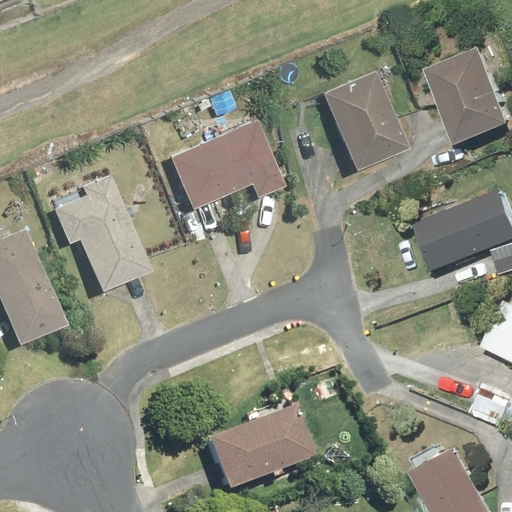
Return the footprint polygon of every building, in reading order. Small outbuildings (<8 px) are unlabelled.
[(511,95),(488,44),(437,68),(472,141),(511,122),(511,95)] [(376,63),(323,88),(359,164),(412,140),(376,63)] [(258,116),(171,151),(192,203),(253,179),(258,193),(285,182),(258,116)] [(152,263),(112,171),(84,184),(87,191),(56,205),(71,238),(82,234),(104,284),(152,263)] [(511,193),(510,187),(425,221),(445,270),(511,242),(511,193)] [(28,224),(0,236),(0,290),(22,339),(70,317),(28,224)] [(511,243),(494,252),(505,279),(511,276),(511,243)] [(511,305),(492,346),(511,355),(511,305)] [(511,395),(486,384),(475,408),(511,424),(511,395)] [(211,437),(230,487),(317,454),(298,404),(211,437)] [(504,511),(464,447),(421,473),(445,511),(504,511)]
